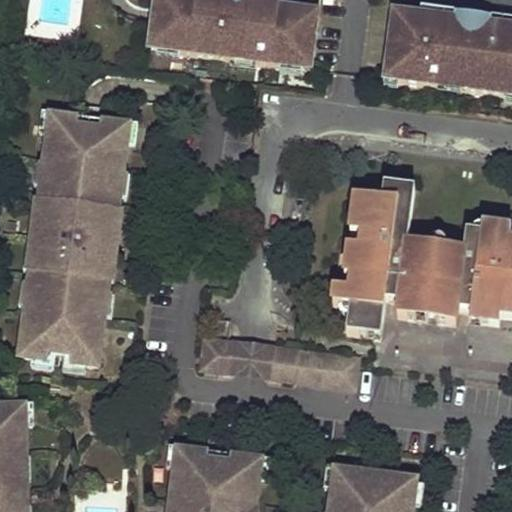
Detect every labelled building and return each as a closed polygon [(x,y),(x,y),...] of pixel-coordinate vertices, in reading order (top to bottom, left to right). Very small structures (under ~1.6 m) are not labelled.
[(149,0),(143,55),(313,75),(320,12),(278,7),(279,0),(149,0)] [(408,21),(395,20),(387,78),(400,79),(399,85),(439,90),(440,83),(467,86),(466,94),(511,99),(511,30),(491,28),(492,21),(457,17),(456,24),(444,22),(443,28),(435,27),(436,21),(408,17),(408,21)] [(440,83),(439,90),(466,94),(467,86),(440,83)] [(132,124),(45,114),(16,362),(103,372),(132,124)] [(348,311),(345,338),(367,340),(379,342),(383,305),(397,307),(396,320),(453,328),(455,315),(468,316),(467,324),(511,330),(511,245),(505,245),(507,233),(477,229),(476,237),(463,235),(461,254),(405,247),(411,194),(378,190),(377,205),(352,202),(347,239),(358,240),(356,253),(336,251),(329,308),(348,311)] [(234,345),(206,342),(203,372),(230,376),(234,345)] [(255,348),(234,345),(230,376),(251,379),(271,381),(275,350),(255,348)] [(275,350),(271,381),(356,392),(360,361),(275,350)] [(27,462),(26,410),(0,410),(0,511),(28,511),(27,471),(22,471),(22,462),(27,462)] [(210,457),(180,453),(173,506),(177,506),(176,511),(255,511),(262,464),(231,460),(230,467),(209,464),(210,457)] [(231,460),(210,457),(209,464),(230,467),(231,460)] [(413,511),(416,490),(367,484),(367,477),(337,473),(332,511),(413,511)]
